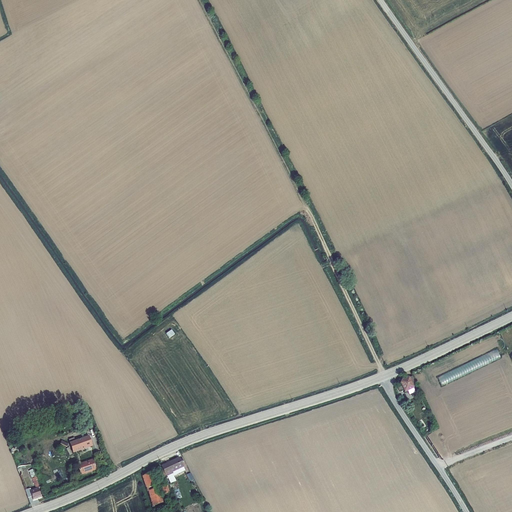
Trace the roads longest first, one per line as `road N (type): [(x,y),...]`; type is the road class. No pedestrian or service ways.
road 1 (track): [(383,375),(298,188),(198,0)]
road 2 (tertiary): [(31,511),(176,444),(383,375)]
road 3 (unclassified): [(381,0),(511,181)]
road 4 (unclassified): [(466,511),(383,375)]
road 5 (tertiary): [(383,375),(511,314)]
